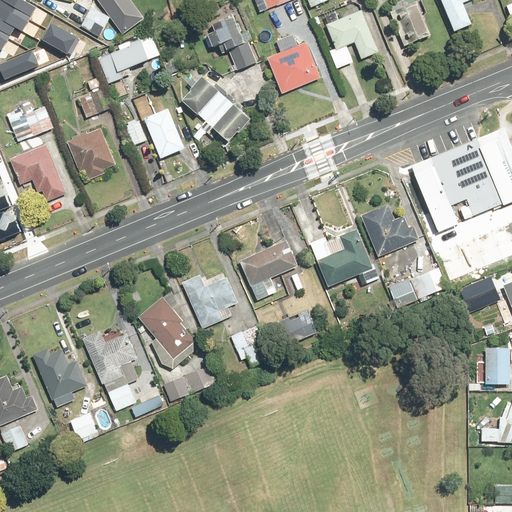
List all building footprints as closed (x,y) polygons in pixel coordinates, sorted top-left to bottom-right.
[(0,0),(0,46),(6,50),(19,28),(25,32),(39,7),(27,0),(0,0),(1,1),(0,0)] [(134,0),(102,0),(127,37),(149,22),(134,0)] [(264,0),(269,10),(293,0),(264,0)] [(431,44),(413,0),(395,0),(373,9),(393,59),(431,44)] [(446,0),(458,31),(478,23),(469,1),(472,0),(446,0)] [(366,4),(323,21),(341,67),(384,50),(366,4)] [(259,60),(239,7),(207,19),(218,48),(229,44),(239,68),(259,60)] [(107,18),(93,8),(81,24),(96,35),(107,18)] [(51,23),(42,39),(75,58),(84,42),(51,23)] [(156,32),(101,55),(112,83),(138,73),(136,67),(165,55),(156,32)] [(310,38),(271,53),(286,92),(325,77),(310,38)] [(0,65),(0,66),(5,80),(42,68),(37,54),(0,65)] [(208,73),(185,100),(233,140),(256,113),(208,73)] [(87,83),(91,91),(102,85),(98,77),(87,83)] [(79,101),(87,118),(112,106),(104,89),(79,101)] [(47,101),(10,114),(19,141),(57,128),(47,101)] [(193,146),(176,103),(148,115),(165,158),(193,146)] [(141,120),(126,127),(135,147),(150,140),(141,120)] [(107,123),(68,137),(84,179),(122,165),(107,123)] [(412,165),(439,230),(511,199),(511,142),(505,126),(412,165)] [(52,141),(12,158),(23,184),(37,178),(46,201),(72,190),(52,141)] [(0,208),(9,205),(4,193),(0,194),(0,208)] [(400,197),(363,211),(381,256),(417,242),(400,197)] [(7,214),(0,216),(0,241),(23,233),(18,220),(11,223),(7,214)] [(330,232),(312,239),(330,284),(377,266),(361,227),(344,233),(349,245),(337,250),(330,232)] [(293,237),(241,257),(258,301),(281,292),(276,279),(305,268),(293,237)] [(205,272),(185,279),(203,326),(244,310),(230,274),(209,282),(205,272)] [(299,273),(285,279),(291,294),(305,289),(299,273)] [(511,275),(503,279),(511,300),(511,275)] [(414,276),(392,285),(400,305),(422,296),(414,276)] [(494,276),(459,288),(469,313),(503,300),(494,276)] [(205,342),(165,295),(141,315),(160,339),(154,343),(174,368),(205,342)] [(311,305),(281,317),(291,342),(321,330),(311,305)] [(127,320),(86,335),(99,373),(104,371),(117,408),(142,399),(136,382),(148,378),(127,320)] [(256,324),(233,334),(244,360),(267,350),(256,324)] [(66,340),(37,350),(53,398),(91,385),(82,358),(73,361),(66,340)] [(511,343),(488,343),(488,381),(511,381),(511,343)] [(211,363),(167,382),(175,401),(219,383),(211,363)] [(11,371),(0,374),(0,424),(42,410),(31,378),(15,383),(11,371)] [(100,408),(74,419),(81,435),(107,424),(100,408)] [(511,409),(510,414),(502,411),(497,426),(485,422),(479,440),(511,441),(511,409)] [(21,423),(3,430),(12,450),(29,443),(21,423)] [(496,503),(511,503),(511,485),(496,485),(496,503)]
